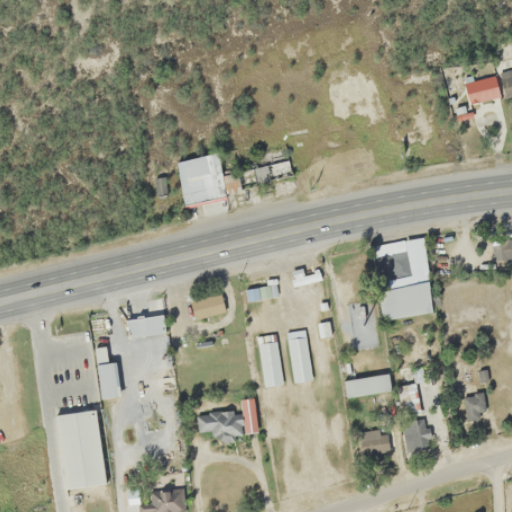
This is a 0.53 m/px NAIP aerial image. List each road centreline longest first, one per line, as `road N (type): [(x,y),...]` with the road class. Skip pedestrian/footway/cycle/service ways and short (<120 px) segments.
road 1 (trunk): [(0,301),(392,208),(511,189)]
road 2 (tertiary): [(511,456),(323,511)]
